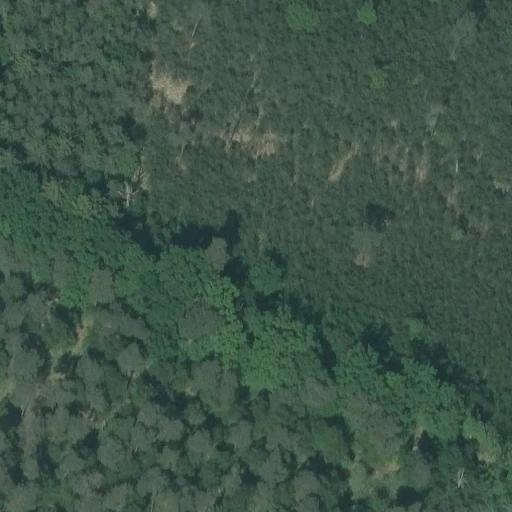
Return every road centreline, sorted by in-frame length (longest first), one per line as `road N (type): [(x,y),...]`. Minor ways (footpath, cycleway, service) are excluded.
road 1 (track): [(511,473),(0,227)]
road 2 (track): [(0,416),(49,379),(142,376),(331,460)]
